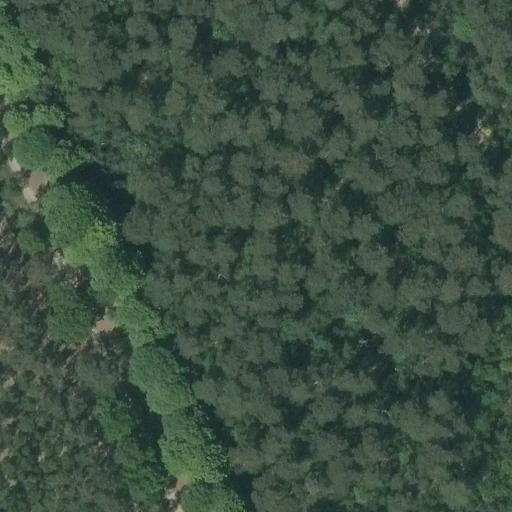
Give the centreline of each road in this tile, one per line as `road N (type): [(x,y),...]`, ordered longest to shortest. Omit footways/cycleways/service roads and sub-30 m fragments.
road 1 (track): [(189,511),(0,111)]
road 2 (track): [(133,511),(0,233)]
